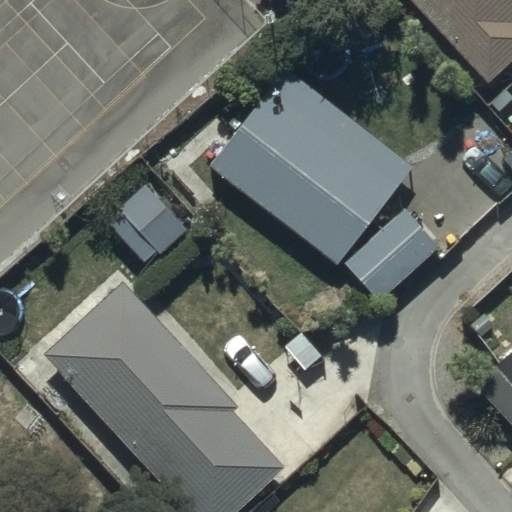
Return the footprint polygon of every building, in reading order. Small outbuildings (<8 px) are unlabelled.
[(511,0),(419,0),(484,73),(511,48),(511,0)] [(211,157),(332,254),(407,159),(286,63),(211,157)] [(341,255),(376,294),(436,240),(401,200),(341,255)] [(42,344),(194,511),(221,511),(281,459),(229,402),(234,397),(121,273),(42,344)] [(511,343),(475,376),(511,418),(511,343)]
